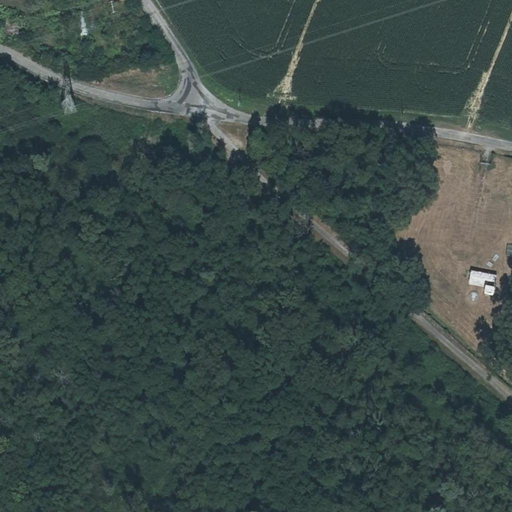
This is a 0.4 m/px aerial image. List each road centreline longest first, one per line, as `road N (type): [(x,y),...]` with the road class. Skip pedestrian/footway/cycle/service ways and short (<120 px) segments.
road 1 (track): [(149,511),(265,332),(354,419),(384,426),(461,511)]
road 2 (unclassified): [(208,102),(239,163),(511,411)]
road 3 (unclassified): [(511,148),(208,102)]
road 4 (unclassified): [(208,102),(97,83),(0,44)]
road 5 (unclassified): [(137,0),(208,102)]
